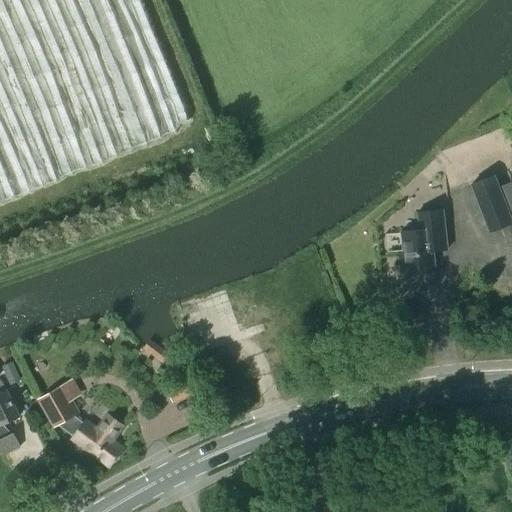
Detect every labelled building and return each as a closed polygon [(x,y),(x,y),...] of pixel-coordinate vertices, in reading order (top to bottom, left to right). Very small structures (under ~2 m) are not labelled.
[(511,222),(511,220),(494,174),(470,183),(488,232),(511,222)] [(405,273),(434,270),(432,251),(446,249),(442,210),(417,212),(419,230),(400,232),(403,252),(398,253),(400,272),(404,271),(405,273)] [(21,379),(13,361),(1,366),(10,384),(21,379)] [(19,416),(7,389),(2,380),(0,380),(0,451),(2,455),(20,446),(14,433),(8,435),(3,424),(19,416)] [(86,419),(84,422),(75,415),(78,413),(70,399),(75,397),(66,382),(39,398),(55,426),(58,425),(73,436),(71,439),(108,468),(123,448),(112,439),(122,426),(108,415),(98,429),(86,419)]
